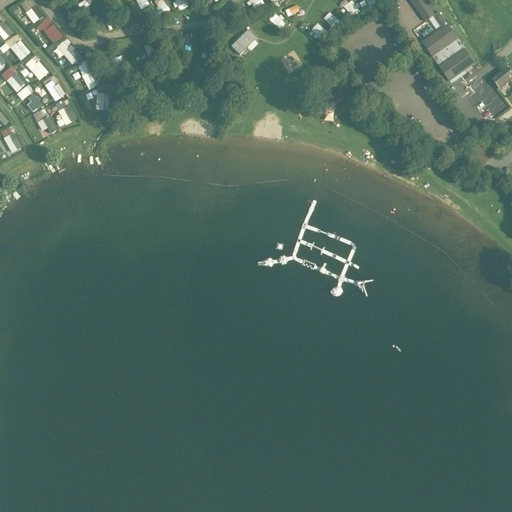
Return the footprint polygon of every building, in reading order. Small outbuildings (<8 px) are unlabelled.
[(26,0),(21,3),(26,11),(36,5),(33,0),(26,0)] [(147,0),(139,0),(138,1),(141,10),(150,7),(147,0)] [(409,0),(425,22),(435,15),(424,0),(409,0)] [(17,7),(12,11),(15,15),(20,12),(17,7)] [(33,12),(28,16),(33,23),(38,19),(39,20),(43,18),(35,7),(31,10),(33,12)] [(446,24),(439,14),(434,18),(441,28),(446,24)] [(3,22),(0,24),(0,27),(9,37),(13,34),(3,22)] [(53,26),(49,29),(58,40),(62,37),(53,26)] [(449,81),(474,64),(448,27),(424,44),(449,81)] [(248,31),(231,47),(240,55),(247,48),(254,41),(256,39),(248,31)] [(20,42),(11,49),(21,60),(29,53),(20,42)] [(71,47),(63,54),(72,64),(80,58),(71,47)] [(32,60),(26,65),(39,81),(48,74),(38,63),(36,65),(32,60)] [(88,62),(78,67),(83,77),(90,90),(94,88),(94,87),(98,85),(92,72),(93,72),(88,62)] [(511,73),(507,66),(492,79),(500,91),(511,81),(511,82),(511,73)] [(15,75),(7,81),(17,92),(21,89),(20,88),(24,85),(15,75)] [(51,77),(43,83),(48,91),(58,84),(57,81),(53,77),(52,78),(51,77)] [(58,86),(49,91),(55,100),(63,95),(58,86)] [(332,97),(339,89),(336,86),(328,94),(332,97)] [(28,87),(18,95),(23,101),(33,92),(28,87)] [(98,95),(97,110),(108,111),(109,96),(98,95)] [(34,96),(29,100),(31,103),(36,109),(41,105),(34,96)] [(334,99),(331,102),(336,107),(341,101),(337,96),(334,99)] [(69,107),(59,112),(66,125),(76,120),(69,107)] [(48,119),(38,124),(42,131),(47,128),(51,135),(56,132),(48,119)] [(14,134),(4,140),(11,153),(21,148),(14,134)] [(481,170),(494,154),(480,143),(467,159),(481,170)]
